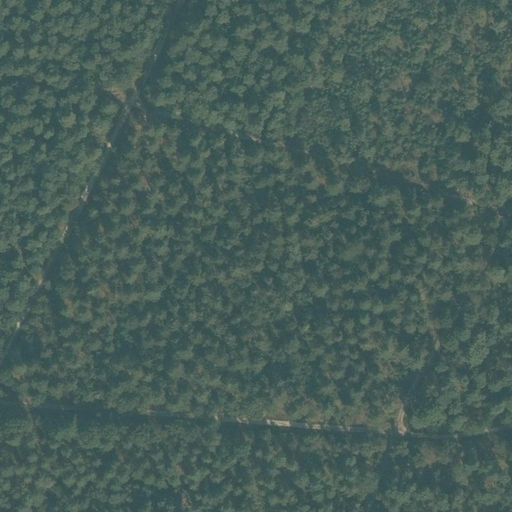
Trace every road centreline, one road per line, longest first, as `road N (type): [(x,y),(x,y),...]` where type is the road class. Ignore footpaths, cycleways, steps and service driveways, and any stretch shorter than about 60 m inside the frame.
road 1 (track): [(136,108),(511,217),(392,432)]
road 2 (track): [(0,403),(392,432)]
road 3 (track): [(0,397),(136,108)]
road 4 (track): [(0,73),(136,108)]
road 5 (track): [(392,432),(452,436),(511,427)]
